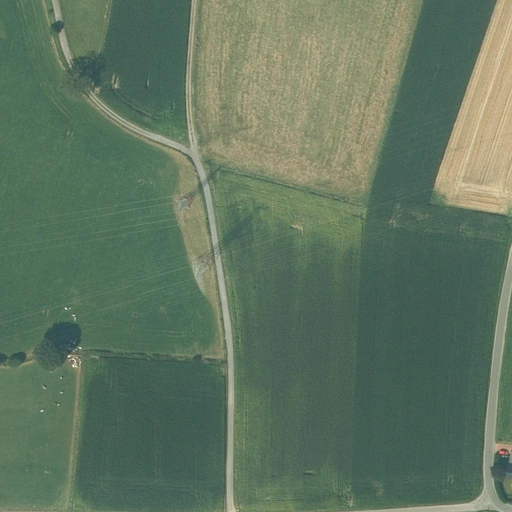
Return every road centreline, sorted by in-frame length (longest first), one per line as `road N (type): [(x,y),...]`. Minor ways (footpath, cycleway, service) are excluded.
road 1 (track): [(229,511),(227,325),(194,157)]
road 2 (tertiary): [(494,500),(492,402),(511,263)]
road 3 (track): [(194,157),(90,95),(74,73),(54,0)]
road 4 (track): [(197,0),(188,98),(194,157)]
